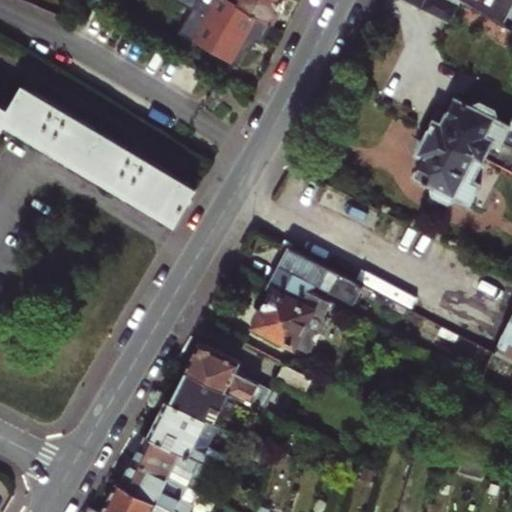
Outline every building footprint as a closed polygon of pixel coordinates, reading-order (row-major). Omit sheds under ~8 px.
[(123,0),(100,0),(118,10),(123,0)] [(273,18),(239,0),(181,0),(181,1),(244,35),(247,30),(262,38),(273,18)] [(282,0),(239,0),(273,18),(282,0)] [(401,0),(449,25),(461,0),(401,0)] [(511,14),(511,0),(464,0),(507,25),(511,14)] [(247,30),(244,35),(259,44),(262,38),(247,30)] [(12,105),(6,116),(178,219),(197,187),(25,83),(12,105)] [(225,90),(216,84),(207,100),(216,106),(225,90)] [(476,104),(458,95),(448,117),(439,113),(430,133),(485,160),(495,140),(502,143),(505,137),(511,140),(511,119),(498,113),(500,108),(479,98),(476,104)] [(0,125),(6,116),(12,105),(0,98),(0,125)] [(475,182),(485,160),(430,133),(419,155),(427,159),(417,179),(435,187),(432,194),(453,204),(456,198),(472,205),(482,185),(475,182)] [(300,149),(290,167),(324,184),(333,166),(300,149)] [(361,284),(284,245),(280,252),(283,260),(268,286),(274,289),(298,301),(305,288),(309,279),(353,301),(361,284)] [(298,301),(274,289),(256,325),(306,349),(312,349),(316,342),(313,338),(315,334),(320,334),(327,320),(325,314),(331,301),(305,288),(298,301)] [(511,309),(492,350),(479,376),(511,393),(511,309)] [(492,350),(472,339),(459,366),(479,376),(492,350)] [(241,398),(264,409),(273,392),(234,373),(239,363),(199,343),(186,370),(241,398)] [(305,394),(313,379),(284,365),(276,381),(305,394)] [(237,405),(241,398),(186,370),(169,402),(204,418),(210,405),(227,414),(233,403),(237,405)] [(167,400),(149,435),(213,467),(216,469),(221,460),(204,451),(217,425),(204,418),(169,402),(167,400)] [(145,433),(132,460),(168,478),(186,486),(192,473),(206,479),(213,467),(149,435),(145,433)] [(462,453),(438,442),(435,453),(458,465),(462,453)] [(132,460),(120,483),(173,509),(174,510),(179,499),(162,491),(168,478),(132,460)] [(511,478),(507,476),(502,494),(511,495),(511,478)] [(120,483),(105,511),(171,511),(173,509),(120,483)]
